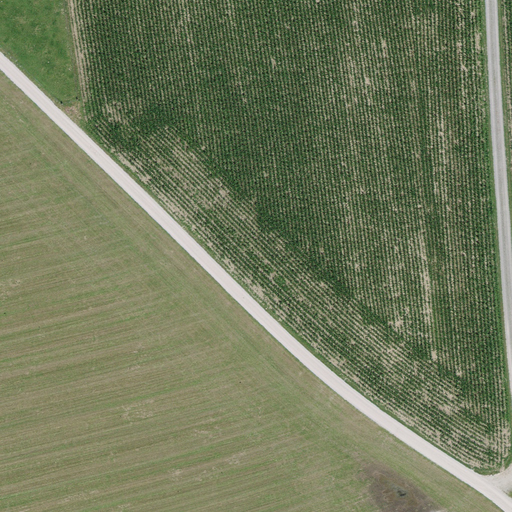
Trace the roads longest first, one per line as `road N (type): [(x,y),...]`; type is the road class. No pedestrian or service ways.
road 1 (track): [(511,505),(265,320),(0,62)]
road 2 (track): [(494,0),(511,269)]
